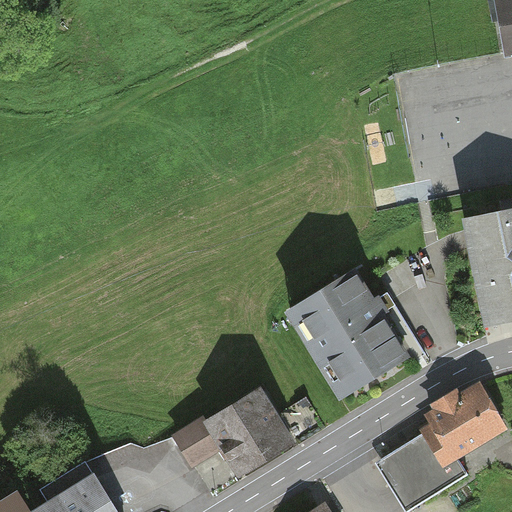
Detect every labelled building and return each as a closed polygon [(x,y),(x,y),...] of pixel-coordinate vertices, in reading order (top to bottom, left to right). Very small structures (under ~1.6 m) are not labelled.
[(511,0),(495,0),(504,46),(511,44),(511,0)] [(511,213),(471,221),(491,324),(511,320),(511,213)] [(351,276),(293,313),(343,391),(402,354),(351,276)] [(502,429),(476,386),(427,415),(435,429),(382,460),(410,507),(463,475),(452,458),(502,429)] [(290,443),(259,391),(181,439),(194,460),(224,442),(242,472),(290,443)] [(111,511),(93,481),(40,511),(111,511)]
